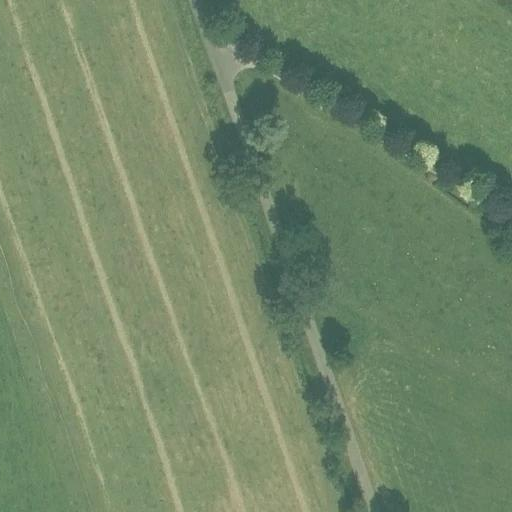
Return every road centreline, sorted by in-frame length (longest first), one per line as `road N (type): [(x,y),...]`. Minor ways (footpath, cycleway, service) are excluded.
road 1 (unclassified): [(373,511),(207,31)]
road 2 (unclassified): [(511,211),(207,31)]
